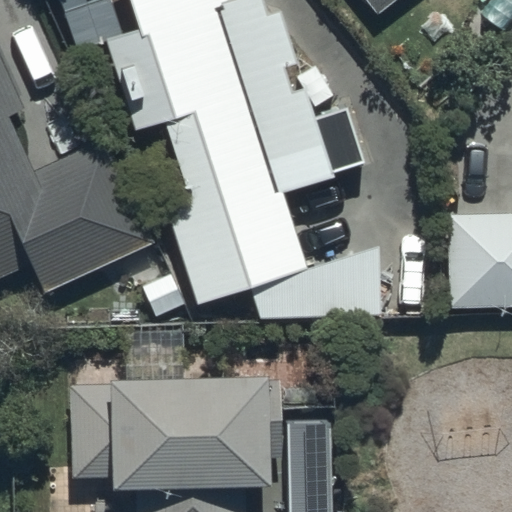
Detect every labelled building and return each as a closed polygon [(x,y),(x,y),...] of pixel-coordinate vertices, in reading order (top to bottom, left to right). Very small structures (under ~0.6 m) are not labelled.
[(115,134),(143,125),(167,192),(147,199),(184,306),(296,268),(270,193),(351,165),(333,111),(301,122),(289,86),(276,91),(268,69),(284,63),(268,15),(250,21),(243,0),(235,0),(214,7),(211,0),(111,0),(121,29),(83,43),(115,134)] [(346,0),(359,17),(381,0),(346,0)] [(0,116),(15,108),(0,78),(0,270),(10,266),(27,298),(142,238),(90,136),(19,172),(0,134),(0,116)] [(511,127),(510,127),(511,153),(502,153),(503,171),(507,171),(509,212),(431,215),(435,307),(511,304),(511,127)] [(115,383),(54,385),(57,476),(84,475),(84,491),(120,490),(120,511),(229,511),(228,488),(240,488),(239,461),(265,460),(262,375),(173,379),(171,328),(113,330),(115,383)]
